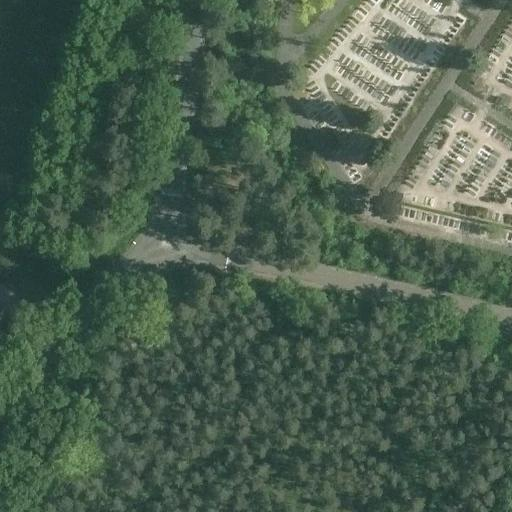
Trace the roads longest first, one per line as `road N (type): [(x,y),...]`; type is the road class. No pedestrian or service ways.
road 1 (unclassified): [(511,319),(162,243)]
road 2 (unclassified): [(162,243),(199,0)]
road 3 (unclassified): [(0,404),(96,297),(162,243)]
